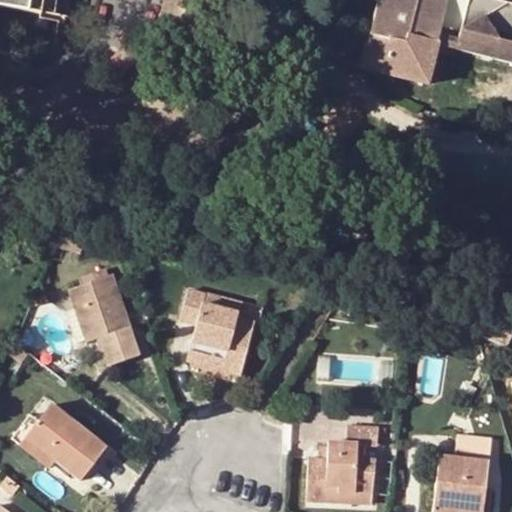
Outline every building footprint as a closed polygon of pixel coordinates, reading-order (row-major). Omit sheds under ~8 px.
[(0,0),(0,6),(65,17),(67,0),(0,0)] [(168,0),(161,17),(197,27),(206,0),(168,0)] [(511,0),(379,0),(363,67),(428,83),(438,44),(511,61),(511,0)] [(130,43),(106,65),(118,78),(140,57),(130,43)] [(78,257),(84,239),(58,232),(51,249),(78,257)] [(108,366),(137,355),(135,349),(130,336),(110,275),(70,289),(76,308),(87,341),(98,337),(111,332),(117,347),(103,352),(108,366)] [(347,318),(351,310),(357,314),(365,298),(345,287),(332,309),(347,318)] [(197,325),(188,361),(239,374),(253,324),(236,319),(239,306),(187,291),(179,320),(197,325)] [(486,336),(497,314),(476,303),(465,326),(475,331),(486,336)] [(239,306),(236,319),(253,324),(256,310),(239,306)] [(77,345),(87,341),(76,308),(66,311),(77,345)] [(117,347),(111,332),(98,337),(103,352),(117,347)] [(137,334),(130,336),(135,349),(141,347),(137,334)] [(38,422),(26,437),(53,459),(78,479),(105,446),(51,404),(38,422)] [(53,459),(26,437),(38,422),(27,415),(9,437),(46,467),(53,459)] [(338,491),(371,493),(373,460),(363,459),(364,447),(373,447),(375,426),(345,425),(344,442),(327,441),(326,448),(326,459),(318,459),(305,458),(303,499),(336,501),(338,491)] [(456,435),(453,457),(486,461),(488,440),(456,435)] [(318,447),(318,459),(326,459),(326,448),(318,447)] [(437,454),(432,506),(450,508),(451,500),(481,503),(483,487),(486,461),(453,457),(437,454)] [(17,489),(5,480),(0,486),(0,491),(10,499),(17,489)] [(370,503),(371,493),(338,491),(336,501),(370,503)] [(451,500),(450,508),(432,506),(431,511),(480,511),(481,503),(451,500)]
